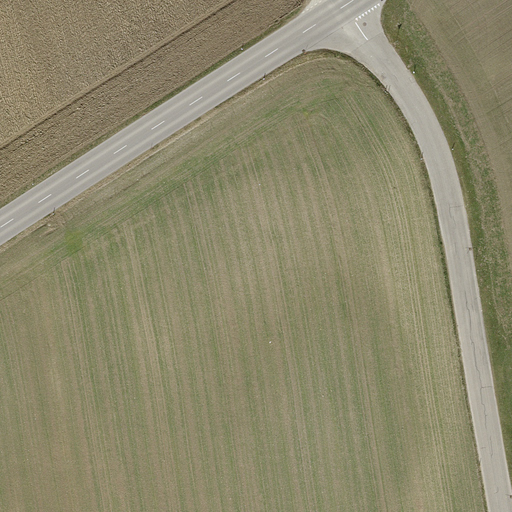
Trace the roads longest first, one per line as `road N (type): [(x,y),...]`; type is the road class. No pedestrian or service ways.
road 1 (tertiary): [(502,511),(435,146),(407,92),(342,8)]
road 2 (tertiary): [(342,8),(0,230)]
